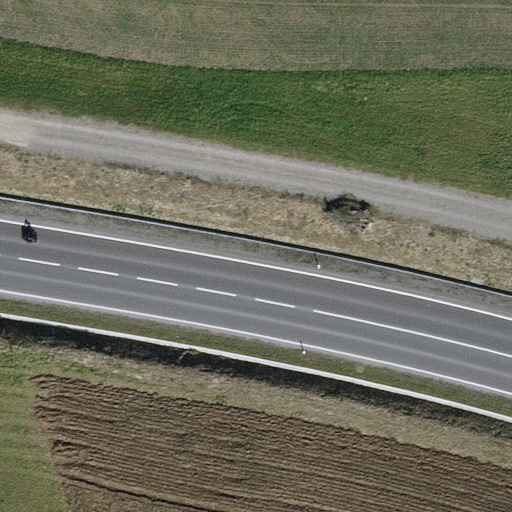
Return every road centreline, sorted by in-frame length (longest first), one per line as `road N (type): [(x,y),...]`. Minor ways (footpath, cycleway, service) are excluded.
road 1 (secondary): [(511,355),(0,251)]
road 2 (track): [(0,128),(511,226)]
